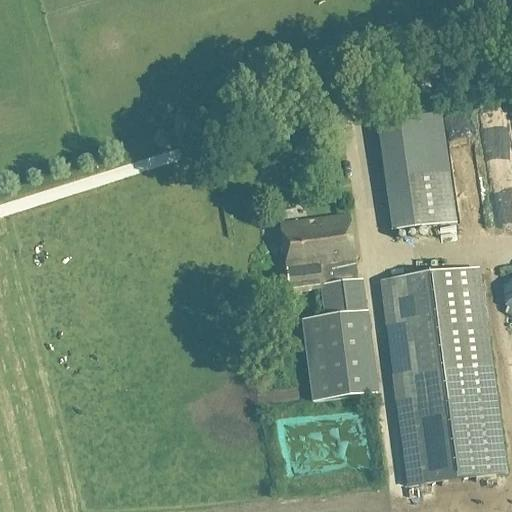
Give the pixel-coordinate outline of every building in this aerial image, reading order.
[(456,223),(441,115),(377,123),(392,232),(456,223)] [(350,214),(281,223),(288,279),(357,268),(350,214)] [(410,487),(507,475),(481,270),(380,283),(391,356),(400,413),(410,487)] [(511,280),(503,287),(505,307),(511,310),(511,280)] [(313,403),(375,395),(360,286),(322,291),(325,321),(303,323),(313,403)]
